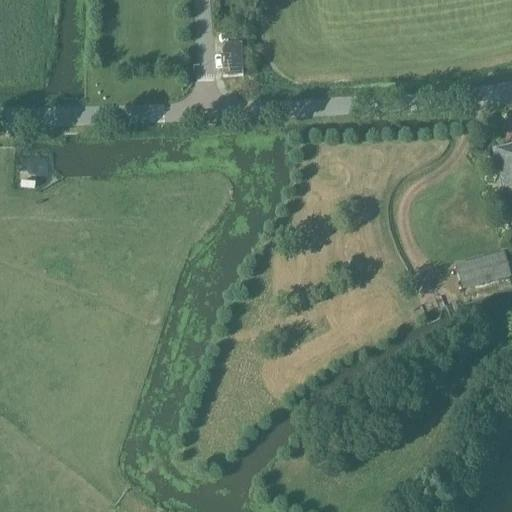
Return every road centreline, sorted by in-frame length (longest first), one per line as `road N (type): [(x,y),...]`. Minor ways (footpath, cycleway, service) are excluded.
road 1 (tertiary): [(211,109),(288,117),(511,95)]
road 2 (tertiary): [(211,109),(0,113)]
